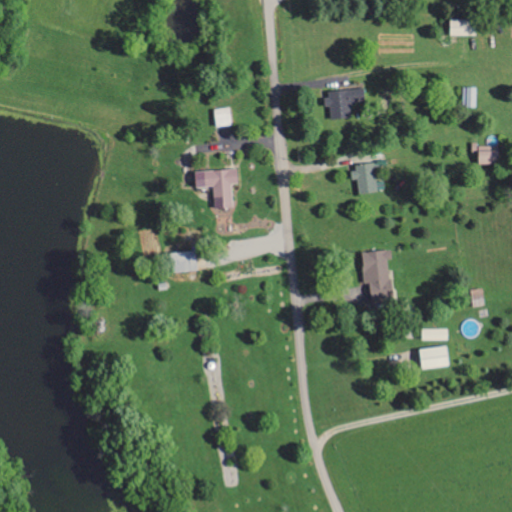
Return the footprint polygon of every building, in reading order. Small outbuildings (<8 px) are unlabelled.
[(483,35),(483,19),(457,18),(457,34),(483,35)] [(481,87),(468,86),(467,106),(481,107),(481,87)] [(353,118),(352,101),(364,101),(364,89),(331,90),(331,106),(335,106),(335,118),(353,118)] [(236,124),(233,106),(217,109),(220,127),(236,124)] [(505,149),(485,150),(485,163),(505,163),(505,149)] [(361,193),(382,192),(380,162),(360,163),(361,193)] [(237,207),(236,183),(243,183),(242,169),(200,170),(201,187),(217,186),(218,207),(237,207)] [(393,301),(392,250),(368,251),(369,285),(374,285),(375,302),(393,301)] [(177,271),(203,271),(202,251),(177,251),(177,271)] [(428,368),(456,366),(454,346),(427,347),(428,368)]
